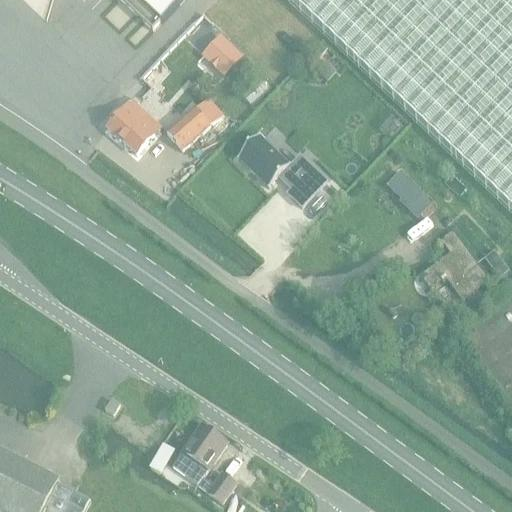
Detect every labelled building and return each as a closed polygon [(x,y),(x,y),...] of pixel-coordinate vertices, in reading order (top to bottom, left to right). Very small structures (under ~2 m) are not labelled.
[(138,15),(144,20),(141,23),(152,33),(160,24),(161,25),(184,0),(117,0),(136,17),(138,15)] [(511,0),(284,0),(511,216),(511,0)] [(221,38),(211,49),(233,70),(243,60),(221,38)] [(323,63),(315,72),(328,84),(336,75),(323,63)] [(255,87),(242,98),(251,108),(263,97),(255,87)] [(135,157),(144,145),(158,128),(136,110),(139,106),(135,102),(130,105),(107,133),(135,157)] [(208,103),(194,113),(208,131),(222,120),(208,103)] [(179,154),(208,131),(194,113),(165,136),(179,154)] [(259,139),(237,161),(269,191),(279,180),(291,193),(287,197),(302,211),(327,185),(312,171),(302,182),(289,170),(290,169),(259,139)] [(400,174),(387,188),(401,202),(399,204),(418,222),(433,206),(400,174)] [(461,305),(489,285),(452,236),(440,245),(449,258),(419,280),(430,294),(445,283),(461,305)] [(499,281),(509,273),(494,254),(484,261),(499,281)] [(105,414),(114,418),(121,404),(113,399),(105,414)] [(189,447),(172,472),(197,489),(223,508),(238,490),(219,476),(211,488),(200,480),(212,462),(215,465),(227,448),(201,429),(188,446),(189,447)] [(161,477),(175,453),(163,446),(149,470),(161,477)] [(0,511),(85,511),(89,506),(56,488),(59,483),(0,452),(0,511)]
